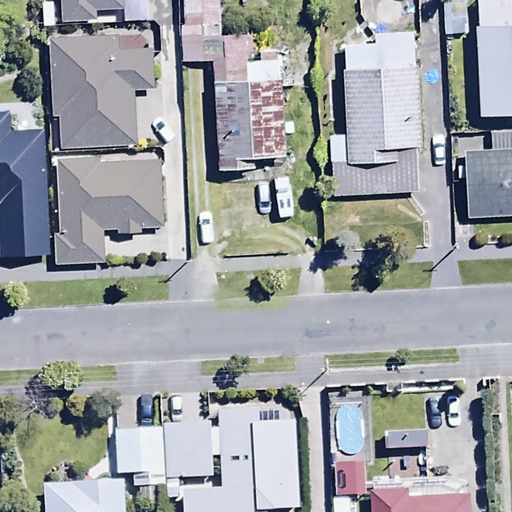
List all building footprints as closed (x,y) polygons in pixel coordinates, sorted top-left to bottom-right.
[(59,0),(60,22),(88,22),(88,26),(95,26),(95,12),(122,12),(121,0),(59,0)] [(180,65),(210,63),(217,172),(252,169),(252,161),(285,158),(278,49),(254,51),(253,38),(219,40),(216,0),(179,0),(182,28),(178,28),(180,65)] [(465,35),(463,0),(448,0),(450,36),(465,35)] [(511,0),(474,0),(476,27),(473,27),(477,115),(511,113),(511,0)] [(418,194),(413,34),(371,36),(371,44),(342,45),(344,134),(326,134),(327,164),(330,164),(331,197),(418,194)] [(57,116),(57,147),(135,146),(135,90),(152,90),(152,49),(117,50),(117,37),(48,38),(48,116),(57,116)] [(7,114),(0,114),(0,257),(48,256),(46,131),(8,132),(7,114)] [(511,131),(488,133),(489,150),(464,152),(468,219),(511,217),(511,131)] [(158,157),(55,159),(56,233),(51,233),(52,267),(102,266),(102,231),(115,230),(116,235),(138,234),(138,227),(160,226),(158,157)] [(164,426),(165,481),(166,485),(166,500),(177,499),(176,480),(210,479),(209,456),(217,456),(218,489),(180,490),(181,511),(298,511),(295,420),(277,421),(276,414),(256,415),(256,409),(214,411),(215,431),(209,432),(209,425),(164,426)] [(166,485),(165,481),(164,426),(113,429),(115,476),(131,476),(132,487),(138,487),(139,504),(157,503),(156,485),(166,485)] [(459,479),(368,482),(369,511),(467,511),(467,494),(460,494),(459,479)] [(122,511),(122,480),(43,483),(43,511),(122,511)]
